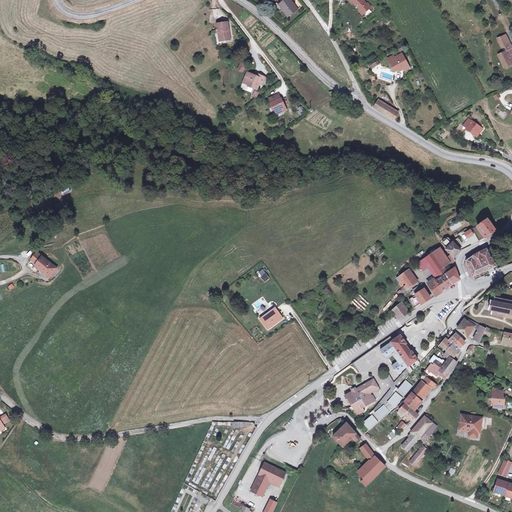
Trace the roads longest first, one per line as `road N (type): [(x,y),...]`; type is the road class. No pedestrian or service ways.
road 1 (unclassified): [(264,423),(211,418),(70,438),(46,432),(0,392)]
road 2 (residential): [(379,454),(422,414),(461,360),(467,343),(453,324),(469,285)]
road 3 (tertiary): [(319,382),(469,285)]
road 4 (secondary): [(511,174),(440,153),(356,101)]
road 5 (secondary): [(356,101),(239,0)]
road 6 (unclassified): [(379,454),(415,481),(491,511)]
